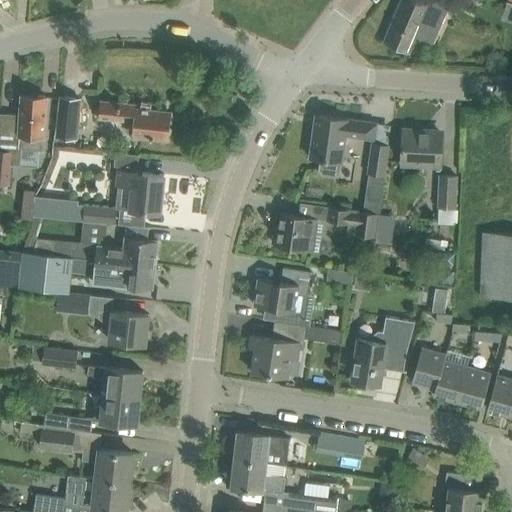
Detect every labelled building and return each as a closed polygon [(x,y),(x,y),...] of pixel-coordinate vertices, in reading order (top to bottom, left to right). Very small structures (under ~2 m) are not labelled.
[(400,0),(383,40),(409,51),(425,14),(436,19),(441,9),(420,0),(400,0)] [(0,113),(0,115),(0,150),(12,151),(11,163),(11,164),(22,164),(23,147),(40,149),(44,149),(45,136),(46,136),(48,96),(21,95),(20,114),(14,114),(0,113)] [(57,137),(75,139),(80,98),(62,96),(57,137)] [(101,100),(99,117),(135,121),(134,135),(168,138),(171,111),(137,108),(138,103),(101,100)] [(377,122),(362,120),(320,114),(318,126),(314,126),(310,157),(322,158),(321,169),(324,173),(334,174),(338,171),(340,161),(342,161),(346,134),(359,136),(359,138),(374,140),(375,138),(377,122)] [(402,148),(401,164),(441,165),(442,153),(443,133),(421,132),(421,129),(403,128),(402,148)] [(380,212),(385,174),(389,144),(373,142),(364,210),(380,212)] [(0,150),(0,182),(9,183),(11,164),(11,163),(12,151),(0,150)] [(118,183),(116,206),(118,206),(118,207),(130,209),(148,210),(160,212),(164,174),(120,169),(119,169),(117,183),(118,183)] [(68,176),(54,174),(53,187),(66,189),(68,176)] [(440,174),(439,206),(455,207),(457,175),(440,174)] [(35,194),(33,214),(34,215),(45,216),(68,218),(70,198),(35,194)] [(85,203),(83,220),(107,222),(116,223),(118,207),(118,206),(116,206),(85,203)] [(327,218),(327,219),(336,221),(349,223),(356,224),(355,233),(376,236),(379,213),(351,208),(329,205),(327,218)] [(281,211),(276,245),(296,247),(306,249),(314,250),(319,217),(299,214),(281,211)] [(34,215),(24,251),(95,259),(96,258),(155,264),(158,240),(127,237),(125,236),(124,247),(102,244),(103,238),(105,238),(107,222),(83,220),(81,242),(55,240),(37,238),(45,216),(34,215)] [(511,232),(483,231),(481,296),(511,297),(511,232)] [(426,236),(424,245),(445,249),(446,240),(426,236)] [(24,251),(20,285),(69,290),(71,277),(121,282),(121,284),(133,285),(153,288),(155,264),(96,258),(95,259),(24,251)] [(259,277),(255,304),(295,310),(298,293),(307,295),(311,270),(284,266),(281,280),(259,277)] [(440,270),(439,282),(451,284),(452,271),(440,270)] [(59,291),(57,309),(88,312),(90,294),(59,291)] [(436,312),(452,313),(452,304),(439,304),(439,311),(436,311),(436,312)] [(99,308),(98,316),(111,326),(109,339),(146,343),(149,313),(99,308)] [(452,321),(452,313),(436,312),(436,321),(452,321)] [(359,337),(352,380),(380,384),(383,363),(388,360),(392,360),(394,349),(407,351),(415,320),(386,315),(383,330),(378,329),(366,338),(359,337)] [(252,333),(250,347),(256,348),(252,371),(287,376),(290,358),(296,359),(298,348),(304,349),(307,324),(275,319),(272,336),(252,333)] [(453,322),(452,331),(468,332),(469,323),(453,322)] [(319,327),(317,339),(342,342),(343,330),(319,327)] [(476,329),(475,339),(490,340),(491,331),(476,329)] [(78,350),(44,345),(42,363),(76,367),(78,350)] [(445,358),(446,353),(422,346),(418,362),(412,381),(436,388),(444,358),(445,358)] [(468,365),(462,363),(464,358),(446,353),(445,358),(444,358),(436,388),(434,393),(458,400),(468,365)] [(458,400),(481,407),(487,387),(491,371),(468,365),(458,400)] [(104,393),(140,397),(143,370),(99,366),(97,378),(105,383),(104,393)] [(511,415),(511,410),(511,377),(497,373),(493,389),(487,408),(511,415)] [(137,423),(140,397),(104,393),(103,403),(94,407),(93,419),(137,423)] [(46,411),(45,424),(69,427),(71,415),(46,411)] [(74,431),(44,428),(44,424),(22,420),(20,430),(43,434),(42,446),(71,449),(74,431)] [(289,453),(288,453),(290,437),(238,430),(235,458),(266,462),(288,465),(289,453)] [(360,462),(364,439),(319,431),(315,454),(360,462)] [(84,447),(82,459),(98,461),(96,477),(130,481),(134,452),(114,450),(84,447)] [(265,474),(266,462),(235,458),(232,486),(252,488),(263,490),(263,489),(283,492),(285,476),(265,474)] [(446,511),(456,511),(482,511),(485,490),(480,490),(482,474),(447,471),(445,487),(449,487),(446,511)] [(37,492),(34,510),(46,511),(80,511),(81,505),(111,508),(127,510),(130,481),(96,477),(69,474),(66,496),(37,492)] [(382,479),(380,495),(398,497),(400,481),(382,479)] [(289,492),(287,506),(329,511),(335,511),(337,498),(318,496),(315,495),(289,492)]
